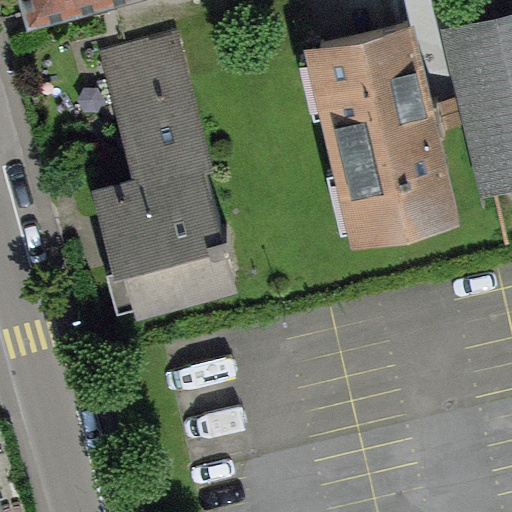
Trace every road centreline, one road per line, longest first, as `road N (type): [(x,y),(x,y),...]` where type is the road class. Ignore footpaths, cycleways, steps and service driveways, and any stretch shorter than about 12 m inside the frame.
road 1 (residential): [(0,214),(39,377)]
road 2 (residential): [(39,377),(85,511)]
